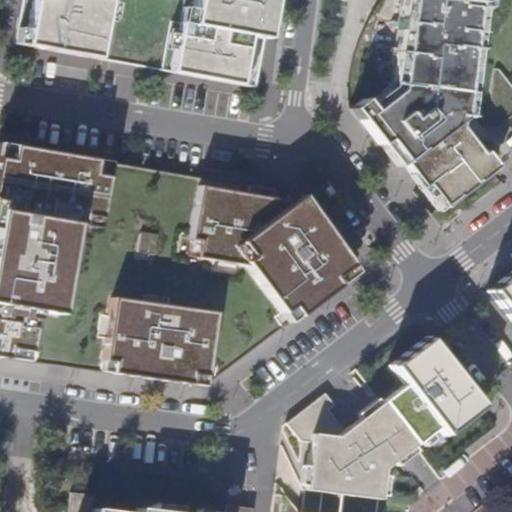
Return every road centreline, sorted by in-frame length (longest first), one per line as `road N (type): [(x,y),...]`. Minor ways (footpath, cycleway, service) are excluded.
road 1 (residential): [(0,402),(244,432),(429,285)]
road 2 (residential): [(0,96),(291,141)]
road 3 (residential): [(429,285),(324,153),(291,141)]
road 4 (residential): [(308,0),(291,141)]
road 5 (residential): [(511,389),(429,285)]
